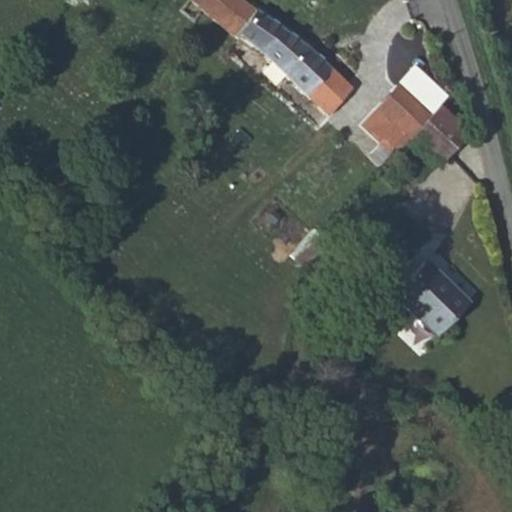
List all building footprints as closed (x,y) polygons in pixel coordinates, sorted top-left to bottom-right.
[(202,9),(190,0),(184,0),(179,9),(192,21),(202,9)] [(291,35),(243,0),(190,0),(202,9),(229,31),(245,44),(271,63),(323,112),(347,81),(291,35)] [(424,109),(394,83),(373,106),(404,133),(424,109)] [(433,98),(424,109),(452,133),(462,121),(433,98)] [(424,109),(404,133),(433,156),(452,133),(424,109)] [(306,227),(281,251),(313,276),(335,251),(306,227)] [(464,295),(420,256),(388,293),(432,330),(464,295)]
